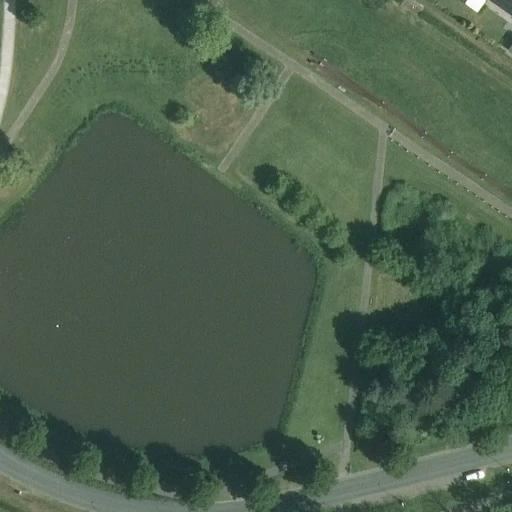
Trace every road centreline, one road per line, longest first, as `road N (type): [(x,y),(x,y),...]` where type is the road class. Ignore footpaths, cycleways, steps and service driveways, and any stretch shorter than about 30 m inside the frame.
road 1 (tertiary): [(248,511),(511,448)]
road 2 (tertiary): [(0,460),(57,489),(139,511)]
